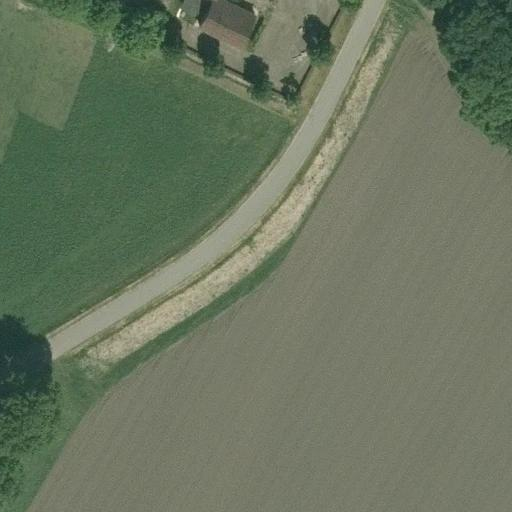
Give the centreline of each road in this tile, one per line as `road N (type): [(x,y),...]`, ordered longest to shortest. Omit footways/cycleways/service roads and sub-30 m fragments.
road 1 (unclassified): [(0,380),(198,256),(232,226),(312,123),(376,0)]
road 2 (track): [(417,0),(511,105)]
